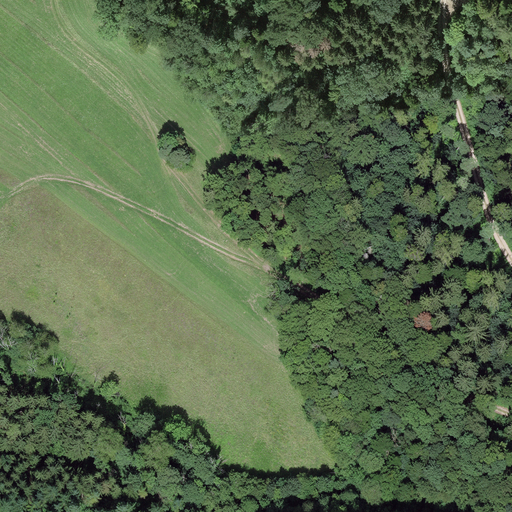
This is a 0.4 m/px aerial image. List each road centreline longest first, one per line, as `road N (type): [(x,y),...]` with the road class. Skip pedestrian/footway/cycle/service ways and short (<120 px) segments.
road 1 (track): [(39,0),(57,40),(128,97),(196,181),(298,281),(91,191),(35,179),(0,206)]
road 2 (track): [(443,0),(439,13),(482,201),(511,253)]
road 3 (track): [(298,281),(397,357),(511,414)]
